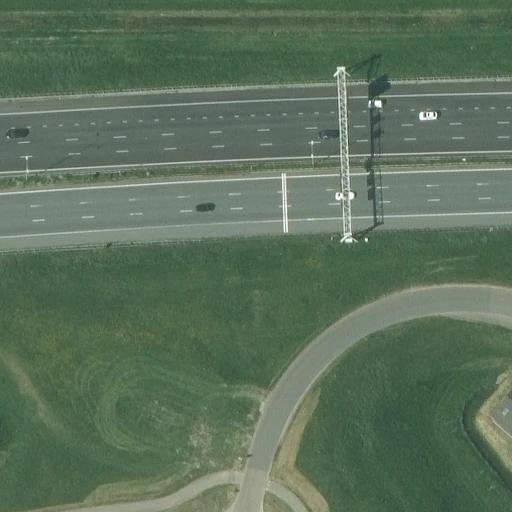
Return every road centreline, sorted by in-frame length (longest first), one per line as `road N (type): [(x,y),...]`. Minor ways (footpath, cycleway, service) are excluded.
road 1 (motorway): [(0,216),(511,191)]
road 2 (motorway): [(511,128),(0,149)]
road 3 (unclassified): [(246,511),(284,399),(340,340),(380,316),(427,304),(511,306)]
